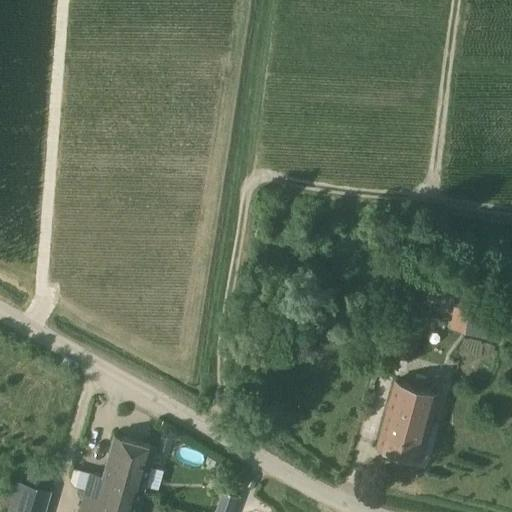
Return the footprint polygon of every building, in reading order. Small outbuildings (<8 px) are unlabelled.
[(500,271),(463,266),(453,331),(490,336),(500,271)] [(395,380),(377,446),(421,458),(440,392),(395,380)] [(91,472),(86,489),(79,511),(136,511),(144,487),(145,488),(146,485),(159,489),(164,469),(151,466),(157,446),(115,434),(104,475),(91,472)] [(25,484),(18,481),(8,511),(44,511),(51,490),(45,489),(49,475),(29,469),(25,484)] [(222,490),(214,511),(232,511),(238,496),(222,490)]
